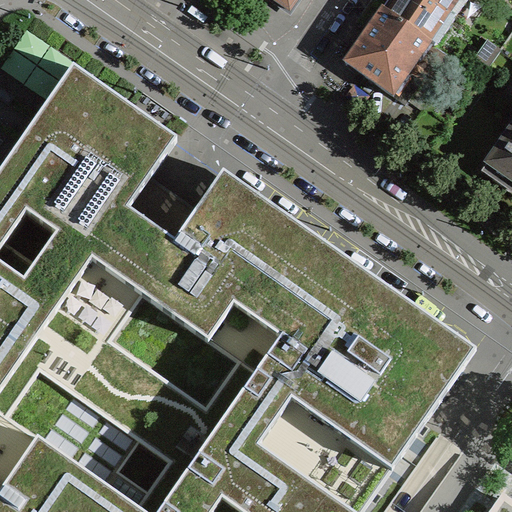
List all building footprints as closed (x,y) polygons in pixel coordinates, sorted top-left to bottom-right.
[(273,0),(289,11),(297,0),(273,0)] [(388,0),(388,1),(382,10),(435,46),(448,28),(441,24),(449,13),(448,13),(457,2),(463,7),(467,0),(388,0)] [(435,46),(382,10),(345,63),(364,76),(393,97),(420,59),(439,72),(450,57),(435,46)] [(489,66),(500,50),(488,41),(477,57),(489,66)] [(73,70),(0,173),(0,511),(363,511),(476,351),(223,174),(174,243),(155,229),(129,211),(177,142),(73,70)] [(417,78),(401,102),(412,111),(429,87),(417,78)] [(511,128),(481,172),(501,187),(508,178),(511,180),(511,128)] [(494,511),(511,511),(511,505),(503,500),(494,511)]
